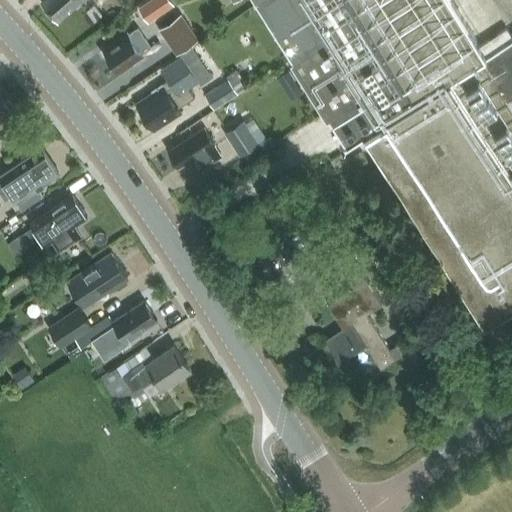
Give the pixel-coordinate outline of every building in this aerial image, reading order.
[(44,0),(43,1),(46,4),(43,7),(51,16),(54,14),(58,17),(77,0),(44,0)] [(169,7),(164,0),(148,0),(139,6),(150,21),(169,7)] [(256,0),(297,64),(290,68),(320,115),(326,111),(346,142),(364,131),(486,322),(511,305),(511,100),(509,96),(508,95),(511,93),(511,38),(487,55),(486,53),(480,44),(452,0),(256,0)] [(183,13),(159,28),(177,54),(200,39),(183,13)] [(140,52),(149,45),(136,28),(104,50),(111,60),(108,62),(113,70),(117,67),(118,70),(141,54),(140,52)] [(186,87),(199,78),(202,83),(213,76),(194,49),(161,72),(168,82),(153,92),(155,93),(137,106),(153,129),(176,113),(175,112),(179,109),(177,106),(192,95),(186,87)] [(229,78),(205,94),(215,108),(238,93),(229,78)] [(0,92),(0,119),(13,109),(0,92)] [(245,119),(225,132),(240,156),(261,144),(255,134),(261,130),(252,116),(246,120),(245,119)] [(169,150),(179,166),(191,158),(199,169),(220,155),(213,144),(214,144),(203,128),(193,135),(193,133),(181,141),(182,142),(169,150)] [(14,166),(0,175),(0,191),(6,199),(14,194),(24,208),(44,194),(39,186),(46,181),(45,180),(59,171),(56,167),(57,166),(51,157),(50,158),(42,146),(26,157),(26,155),(12,164),(14,166)] [(81,235),(74,224),(88,215),(73,194),(48,210),(49,211),(40,218),(61,249),(81,235)] [(376,264),(362,242),(336,258),(354,285),(327,302),(342,324),(326,335),(342,361),(367,345),(381,367),(402,354),(413,371),(426,362),(408,335),(390,347),(368,312),(382,303),(363,272),(376,264)] [(112,252),(68,280),(84,305),(129,277),(112,252)] [(0,315),(11,308),(0,290),(0,315)] [(145,329),(144,328),(157,320),(145,300),(113,320),(110,315),(75,337),(81,346),(103,333),(111,346),(124,338),(126,340),(136,333),(137,335),(142,334),(145,329)] [(61,346),(93,325),(79,305),(48,326),(61,346)] [(150,360),(147,357),(140,361),(135,353),(101,376),(117,400),(123,396),(131,407),(191,367),(175,344),(150,360)]
